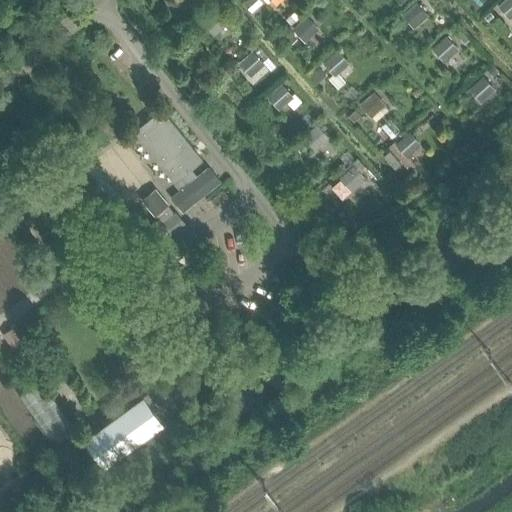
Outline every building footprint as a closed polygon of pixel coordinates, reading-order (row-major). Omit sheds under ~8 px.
[(282,0),(268,0),(256,9),(268,27),(290,11),(282,0)] [(511,0),(501,0),(497,5),(509,18),(511,14),(511,0)] [(418,2),(405,14),(415,25),(428,14),(418,2)] [(295,11),(288,18),(292,22),(299,15),(295,11)] [(308,14),(293,27),(305,40),(320,27),(308,14)] [(461,30),(457,34),(465,42),(469,38),(461,30)] [(447,34),(433,48),(445,60),(459,47),(447,34)] [(253,50),(239,62),(250,75),(264,63),(253,50)] [(494,63),(487,70),(493,76),(500,70),(494,63)] [(319,66),(311,74),(317,82),(326,74),(319,66)] [(484,75),(470,88),(482,101),(496,88),(484,75)] [(282,82),(268,95),(280,109),(294,96),(282,82)] [(374,90),(360,103),(373,118),(387,105),(374,90)] [(202,160),(161,109),(133,131),(178,187),(194,174),(190,170),(202,160)] [(356,109),(349,116),(354,121),(361,115),(356,109)] [(318,123),(303,136),(315,149),(330,136),(318,123)] [(410,130),(396,143),(407,157),(422,144),(410,130)] [(390,150),(383,156),(395,169),(401,163),(390,150)] [(354,163),(339,177),(351,190),(366,177),(354,163)] [(182,210),(219,180),(209,168),(172,198),(182,210)] [(169,205),(155,188),(141,200),(155,217),(169,205)] [(185,227),(170,208),(151,223),(167,242),(185,227)] [(31,346),(16,325),(3,335),(18,356),(31,346)] [(42,380),(20,396),(55,444),(76,429),(42,380)] [(93,434),(109,455),(159,418),(155,412),(144,397),(130,407),(93,434)]
